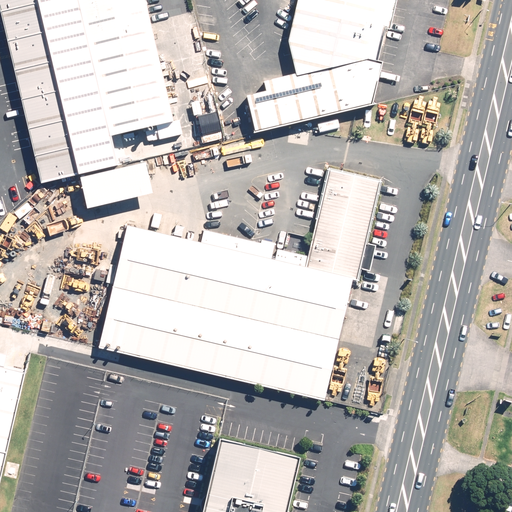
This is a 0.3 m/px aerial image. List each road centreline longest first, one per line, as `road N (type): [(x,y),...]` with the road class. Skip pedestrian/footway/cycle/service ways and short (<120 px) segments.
road 1 (primary): [(401,511),(511,36)]
road 2 (unknown): [(412,165),(377,341),(346,386)]
road 3 (unknown): [(239,171),(72,224),(42,248)]
road 4 (unknown): [(208,0),(225,63),(265,40),(260,0)]
